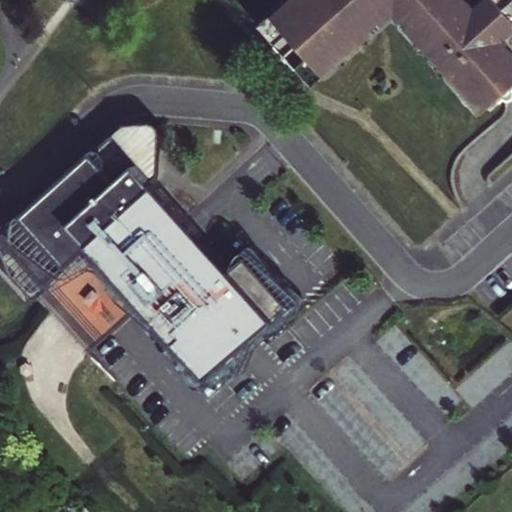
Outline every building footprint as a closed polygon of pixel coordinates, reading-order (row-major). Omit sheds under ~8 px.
[(284,0),(284,3),(271,15),(275,20),(262,31),(307,80),(320,70),(325,75),(337,63),(347,63),(347,55),(363,40),(372,42),(372,32),(395,12),(420,39),(420,50),(430,51),(443,65),(443,75),(453,76),(485,111),(511,86),(511,44),(506,38),(511,32),(511,0),(484,0),(477,6),(471,0),(284,0)] [(275,20),(271,15),(258,27),(262,31),(275,20)] [(320,70),(307,80),(313,86),(325,75),(320,70)] [(131,117),(126,123),(167,170),(169,168),(183,130),(180,125),(177,122),(139,115),(131,117)] [(0,273),(28,305),(38,296),(106,236),(156,293),(224,370),(305,299),(261,250),(247,261),(167,170),(126,123),(82,160),(80,158),(41,194),(34,203),(21,210),(5,216),(0,216),(0,273)] [(106,236),(38,296),(94,353),(156,293),(106,236)]
